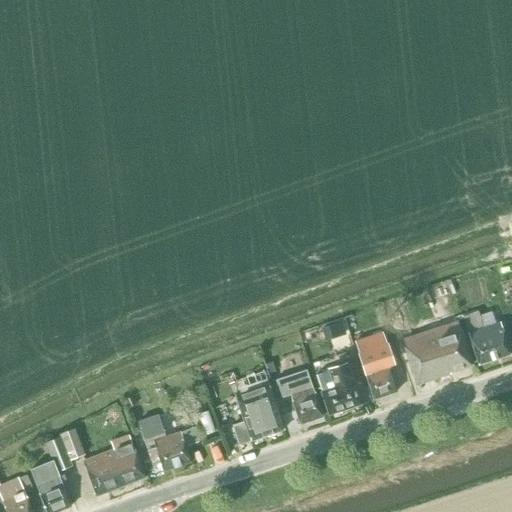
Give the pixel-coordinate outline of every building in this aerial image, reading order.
[(462,318),(467,333),(470,342),(469,342),(477,365),(510,354),(499,322),(482,328),(477,312),(462,318)] [(389,319),(394,333),(405,330),(400,315),(389,319)] [(325,342),(346,335),(342,321),(320,328),(325,342)] [(449,373),(471,365),(457,322),(401,340),(416,385),(449,374),(449,373)] [(373,400),(395,392),(387,367),(392,365),(381,333),(354,342),(373,400)] [(270,363),(264,365),(267,375),(274,372),(270,363)] [(328,371),(315,375),(321,393),(328,415),(359,404),(352,382),(351,383),(345,365),(328,371)] [(306,370),(275,381),(281,399),(290,396),(299,425),(322,417),(312,388),(306,370)] [(250,441),(283,430),(267,384),(239,393),(234,378),(211,386),(216,401),(234,395),(243,422),(231,426),(238,445),(249,441),(250,441)] [(157,416),(137,423),(142,437),(145,447),(146,451),(150,461),(154,473),(162,471),(189,462),(185,448),(197,444),(192,428),(164,438),(157,416)] [(58,435),(59,437),(70,461),(84,455),(74,429),(58,435)] [(113,450),(131,443),(128,435),(110,442),(113,450)] [(55,511),(69,506),(65,494),(71,492),(64,475),(58,477),(56,473),(72,467),(70,461),(59,437),(44,443),(51,462),(29,470),(45,511),(55,511)] [(145,447),(142,437),(134,439),(138,450),(145,447)] [(113,450),(82,462),(95,496),(144,477),(131,443),(113,450)] [(146,451),(140,453),(143,463),(150,461),(146,451)] [(31,511),(23,491),(31,488),(26,475),(18,479),(17,478),(0,485),(0,498),(2,502),(1,502),(5,511),(31,511)]
